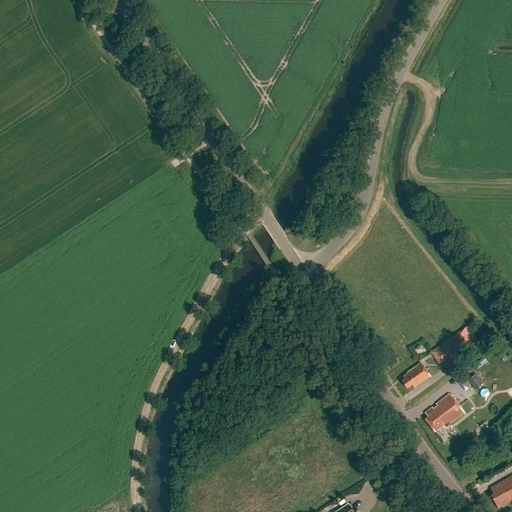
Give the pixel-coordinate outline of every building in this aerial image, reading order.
[(215,211),(223,224),(230,220),(221,207),(215,211)] [(443,362),(476,339),(473,336),(475,335),(469,326),(431,353),(439,364),(443,362)] [(407,375),(404,377),(406,379),(402,382),(406,389),(412,386),(414,388),(429,378),(426,373),(426,372),(421,364),(406,374),(407,375)] [(483,369),(469,381),(476,390),(490,379),(483,369)] [(428,419),(425,421),(434,433),(442,426),(444,429),(463,414),(449,396),(424,414),(428,419)] [(511,477),(490,490),(493,495),(490,497),(497,510),(501,508),(502,509),(511,503),(511,477)]
